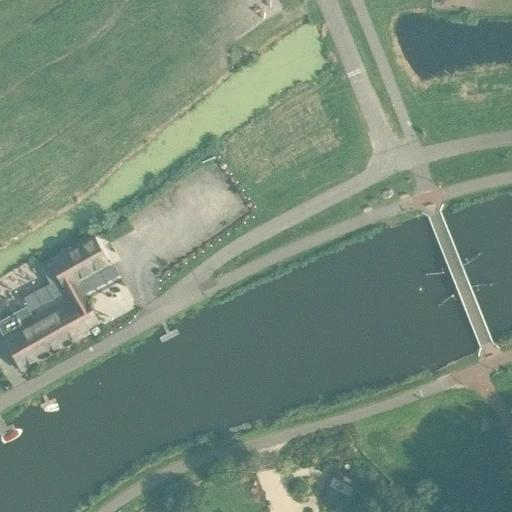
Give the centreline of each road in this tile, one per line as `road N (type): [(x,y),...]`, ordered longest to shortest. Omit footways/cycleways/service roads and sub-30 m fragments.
road 1 (residential): [(0,404),(228,277),(310,209),(392,165)]
road 2 (unclassified): [(99,511),(175,467),(391,403),(511,355)]
road 3 (unclassified): [(392,165),(326,0)]
road 4 (unclassified): [(392,165),(511,138)]
